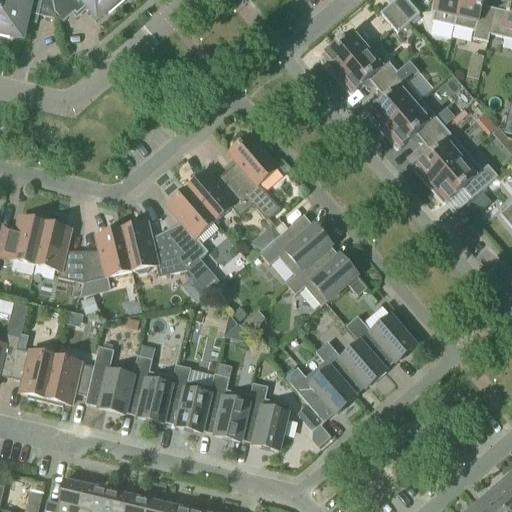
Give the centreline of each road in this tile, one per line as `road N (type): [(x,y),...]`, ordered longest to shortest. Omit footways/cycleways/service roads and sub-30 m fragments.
road 1 (residential): [(504,316),(281,56),(348,0)]
road 2 (residential): [(234,97),(457,355)]
road 3 (residential): [(0,428),(295,497)]
road 4 (residential): [(0,171),(118,199),(234,97)]
road 5 (residential): [(457,355),(295,497)]
road 6 (residential): [(0,90),(68,102),(167,19)]
